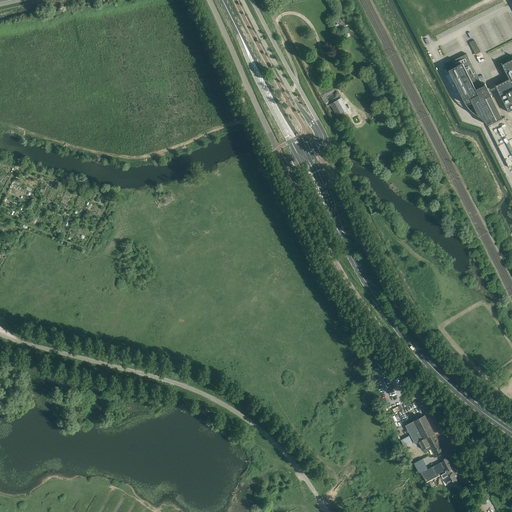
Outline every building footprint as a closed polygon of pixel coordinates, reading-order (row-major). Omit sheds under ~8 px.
[(469,43),(475,55),(481,52),(475,40),(469,43)] [(474,69),(474,68),(467,54),(446,64),(465,102),(465,103),(465,104),(466,104),(467,105),(468,105),(469,105),(470,104),(472,103),(479,116),(480,117),(482,119),(483,120),(485,121),(486,123),(487,125),(488,125),(491,123),(492,124),(488,126),(498,146),(509,168),(511,166),(511,131),(511,130),(509,126),(507,121),(505,117),(502,119),(502,118),(500,115),(493,99),(492,98),(492,97),(490,92),(489,90),(488,90),(486,85),(485,86),(485,85),(483,86),(478,77),(478,76),(477,75),(476,72),(474,69)] [(511,110),(511,59),(502,65),(502,63),(501,63),(509,79),(501,83),(500,81),(495,83),(496,86),(509,112),(511,110)] [(338,100),(330,104),(331,107),(337,118),(341,116),(348,111),(341,98),(338,100)] [(435,434),(425,416),(406,426),(416,445),(419,443),(435,434)] [(435,434),(419,443),(424,451),(431,447),(435,455),(443,450),(435,434)] [(401,441),(406,450),(414,445),(409,436),(401,441)] [(416,462),(414,463),(421,473),(422,472),(428,469),(423,458),(416,462)] [(447,459),(436,465),(441,475),(448,472),(453,469),(448,459),(447,459)] [(422,472),(421,473),(427,482),(439,476),(441,480),(443,480),(444,480),(441,475),(436,465),(428,469),(422,472)] [(448,472),(441,475),(444,480),(445,479),(448,485),(450,484),(451,486),(458,483),(453,473),(449,475),(448,472)]
